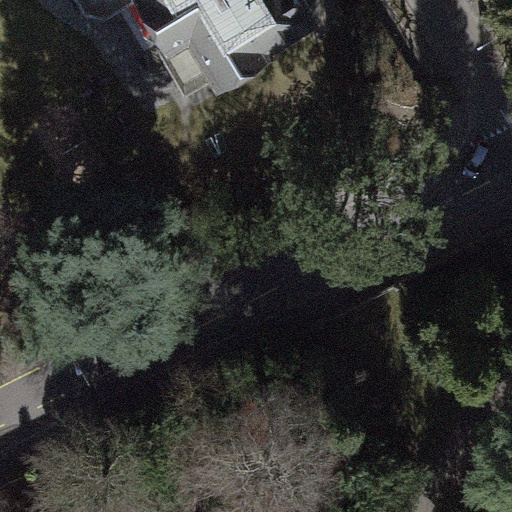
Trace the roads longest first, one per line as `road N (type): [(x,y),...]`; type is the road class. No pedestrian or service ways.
road 1 (secondary): [(511,150),(0,415)]
road 2 (residential): [(511,126),(434,0)]
